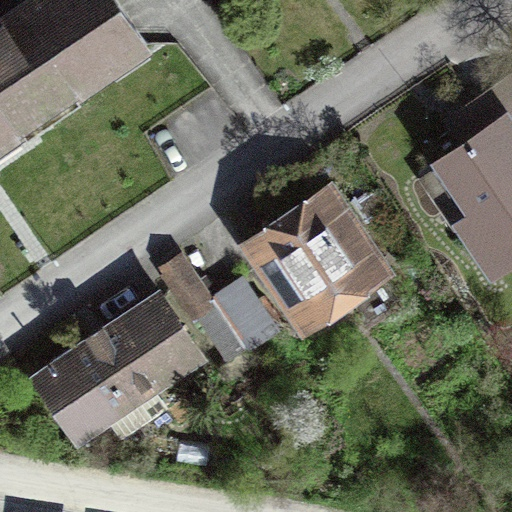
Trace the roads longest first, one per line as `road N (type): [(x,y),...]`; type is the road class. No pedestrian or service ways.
road 1 (residential): [(486,0),(0,329)]
road 2 (residential): [(187,511),(0,478)]
